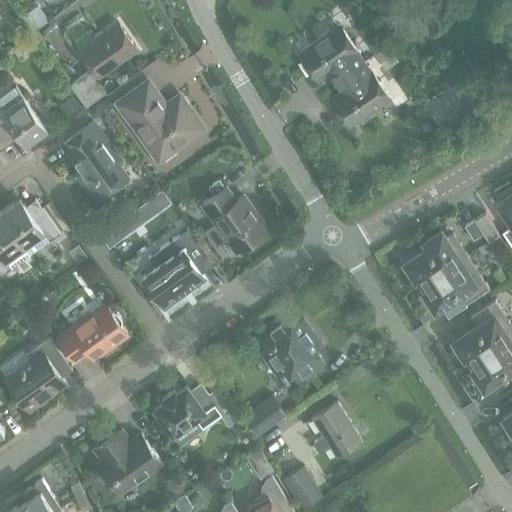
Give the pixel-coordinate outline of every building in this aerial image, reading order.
[(138,51),(139,50),(118,21),(79,49),(98,75),(136,48),(138,51)] [(327,33),(299,52),(314,73),(318,80),(329,72),(335,81),(365,61),(343,29),(340,24),(327,33)] [(376,28),(364,37),(376,54),(388,45),(376,28)] [(376,54),(386,69),(398,61),(388,45),(376,54)] [(341,89),(330,96),(334,103),(349,124),(377,105),(390,96),(386,91),(365,61),(335,81),(341,89)] [(445,132),(498,98),(478,67),(425,101),(445,132)] [(89,70),(70,83),(86,106),(106,92),(89,70)] [(148,80),(118,102),(159,158),(203,127),(179,94),(165,104),(148,80)] [(16,85),(0,96),(0,145),(2,148),(21,133),(26,140),(33,135),(34,136),(47,127),(16,85)] [(74,95),(60,105),(67,116),(82,105),(74,95)] [(107,108),(113,104),(108,97),(102,102),(107,108)] [(104,111),(98,103),(89,109),(95,117),(104,111)] [(116,160),(120,157),(93,120),(62,142),(82,168),(78,171),(96,197),(127,175),(116,160)] [(220,179),(209,187),(215,194),(225,186),(220,179)] [(215,194),(202,203),(216,222),(204,230),(215,246),(227,237),(236,250),(245,243),(251,244),(258,239),(259,233),(267,227),(243,194),(236,200),(226,186),(225,186),(215,194)] [(511,223),(502,231),(511,245),(511,190),(511,191),(510,190),(508,192),(509,193),(505,196),(506,198),(499,203),(504,211),(504,213),(505,212),(510,218),(509,219),(509,220),(510,219),(511,222),(511,223)] [(170,205),(161,193),(141,207),(151,220),(170,205)] [(13,204),(12,203),(0,211),(31,253),(60,232),(36,198),(26,205),(24,202),(23,203),(20,199),(13,204)] [(0,272),(2,274),(31,253),(0,211),(0,272)] [(488,240),(499,233),(485,211),(474,218),(476,220),(478,224),(484,232),(488,240)] [(474,239),(484,232),(478,224),(476,220),(465,226),(474,239)] [(165,306),(205,277),(202,272),(214,263),(189,227),(148,257),(155,266),(142,275),(165,306)] [(416,278),(419,276),(422,281),(466,251),(453,230),(445,235),(441,229),(439,231),(438,230),(426,238),(426,239),(424,240),(428,246),(426,248),(425,247),(415,254),(416,254),(405,261),(407,263),(406,263),(414,276),(416,278)] [(103,238),(109,246),(118,239),(112,231),(103,238)] [(465,303),(490,287),(466,251),(422,281),(428,289),(424,291),(426,293),(433,306),(434,305),(435,307),(446,301),(456,295),(455,294),(458,292),(465,303)] [(121,324),(122,319),(117,311),(111,310),(101,295),(87,305),(92,311),(58,336),(75,359),(89,349),(95,357),(128,333),(121,324)] [(465,356),(467,354),(472,360),(511,334),(511,324),(495,298),(471,314),(477,324),(474,326),(464,332),(454,339),(455,341),(463,354),(463,353),(465,356)] [(257,331),(267,344),(260,349),(279,374),(285,369),(294,382),(325,361),(315,348),(322,343),(304,318),(298,322),(289,309),(257,331)] [(511,377),(511,334),(472,360),(476,367),(473,369),(475,371),(474,371),(482,384),(483,383),(484,386),(494,379),(495,379),(505,373),(504,372),(507,370),(511,377)] [(23,348),(0,365),(0,366),(7,376),(6,377),(29,409),(67,382),(57,368),(68,361),(49,335),(26,352),(23,348)] [(164,400),(154,407),(173,433),(180,443),(203,427),(222,413),(229,422),(240,415),(218,385),(208,393),(201,383),(191,390),(187,384),(177,391),(175,388),(162,397),(164,400)] [(256,433),(286,413),(273,393),(243,413),(256,433)] [(336,454),(362,438),(337,399),(312,415),(324,435),(314,441),(320,450),(330,444),(336,454)] [(104,436),(98,440),(97,444),(96,445),(105,459),(100,462),(110,476),(109,480),(113,486),(117,487),(119,490),(138,477),(142,477),(148,473),(148,469),(161,459),(142,432),(130,441),(120,428),(108,436),(104,436)] [(260,446),(248,454),(255,466),(262,477),(274,470),(267,458),(260,446)] [(304,464),(283,477),(302,508),(323,495),(304,464)] [(295,511),(272,474),(271,475),(268,478),(265,482),(264,486),(263,491),(264,495),(247,506),(251,511),(295,511)] [(50,511),(61,506),(42,478),(23,492),(28,498),(9,511),(8,511),(50,511)] [(79,480),(71,484),(77,497),(85,493),(79,480)] [(83,510),(91,506),(85,493),(77,497),(83,510)] [(189,500),(185,493),(173,499),(178,507),(189,500)] [(238,511),(231,500),(230,500),(230,501),(226,504),(224,507),(222,511),(238,511)]
